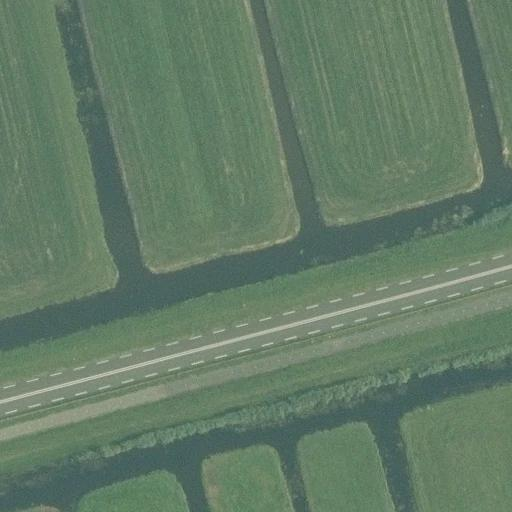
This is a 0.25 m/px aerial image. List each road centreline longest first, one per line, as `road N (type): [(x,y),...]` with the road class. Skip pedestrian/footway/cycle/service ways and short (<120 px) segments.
road 1 (unclassified): [(0,437),(511,298)]
road 2 (primary): [(0,405),(511,268)]
